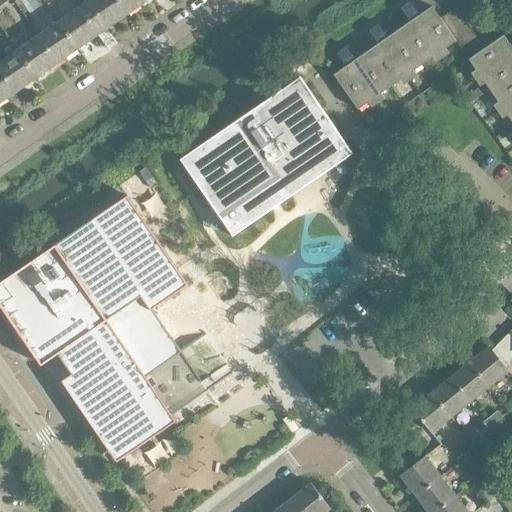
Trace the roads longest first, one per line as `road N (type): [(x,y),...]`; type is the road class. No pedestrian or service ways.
road 1 (unclassified): [(0,152),(218,0)]
road 2 (unclassified): [(322,437),(511,279)]
road 3 (unclassified): [(96,511),(0,372)]
road 4 (unclassified): [(224,511),(322,437)]
